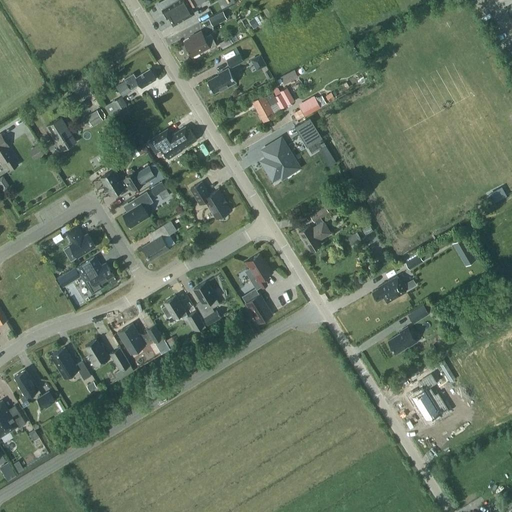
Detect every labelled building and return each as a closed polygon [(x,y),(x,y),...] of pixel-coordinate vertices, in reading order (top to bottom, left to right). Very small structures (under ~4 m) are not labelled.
[(161,0),(158,2),(167,17),(168,17),(173,25),(194,12),(191,7),(198,2),(199,3),(203,0),(161,0)] [(209,18),(213,26),(227,18),(223,11),(209,18)] [(188,49),(191,55),(208,46),(210,49),(216,46),(210,33),(203,36),(200,30),(194,34),(195,35),(184,41),(187,48),(186,48),(187,50),(188,49)] [(227,38),(219,42),(222,48),(231,44),(227,38)] [(244,59),(240,52),(228,58),(232,65),(244,59)] [(260,54),(252,58),(257,67),(265,63),(260,54)] [(221,88),(222,89),(237,80),(229,67),(219,73),(219,74),(208,80),(214,92),(221,88)] [(156,79),(149,69),(136,78),(133,73),(124,79),(124,80),(131,90),(139,84),(142,88),(156,79)] [(131,90),(124,80),(116,85),(123,96),(131,91),(131,90)] [(280,94),(275,97),(273,92),(264,97),(263,95),(252,101),(263,121),(274,115),(269,106),(272,104),(276,101),(281,109),(293,102),(285,88),(279,92),(280,94)] [(110,115),(117,110),(127,104),(121,96),(112,102),(105,106),(110,115)] [(316,98),(303,105),(308,114),(312,111),(312,110),(317,107),(320,105),(316,98)] [(96,109),(86,116),(92,126),(103,119),(96,109)] [(76,142),(61,118),(46,127),(55,141),(53,143),(52,141),(47,145),(50,150),(58,145),(61,151),(76,142)] [(309,118),(295,127),(307,147),(322,138),(309,118)] [(162,148),(163,149),(158,152),(164,160),(181,149),(181,148),(195,139),(187,125),(172,135),(175,140),(162,148)] [(0,160),(1,163),(4,161),(10,170),(18,165),(13,158),(14,158),(7,146),(8,145),(1,134),(0,134),(0,160)] [(299,161),(289,144),(284,136),(273,142),(274,144),(274,143),(277,149),(277,150),(263,158),(274,177),(282,173),(283,176),(284,175),(281,171),(299,161)] [(143,143),(135,148),(139,155),(144,152),(145,155),(149,152),(143,143)] [(38,144),(29,149),(35,158),(44,153),(38,144)] [(326,145),(322,147),(330,160),(334,158),(326,145)] [(150,179),(153,183),(163,177),(154,162),(149,166),(155,176),(150,179)] [(114,169),(100,177),(111,195),(124,186),(129,183),(133,189),(143,184),(134,170),(125,176),(126,177),(121,180),(114,169)] [(150,187),(155,196),(167,189),(162,181),(150,187)] [(201,181),(190,188),(198,202),(204,198),(216,218),(219,216),(220,218),(221,217),(223,217),(224,216),(225,215),(224,214),(230,210),(222,197),(223,196),(218,189),(209,194),(201,181)] [(491,194),(495,201),(505,195),(502,188),(491,194)] [(133,199),(137,205),(122,214),(130,227),(148,215),(143,207),(152,201),(146,191),(133,199)] [(325,205),(325,206),(328,211),(337,205),(334,199),(325,205)] [(323,221),(321,218),(324,216),(320,209),(310,215),(314,221),(315,220),(318,224),(311,228),(309,225),(298,231),(310,250),(321,243),(318,239),(330,231),(323,220),(323,221)] [(155,238),(142,246),(150,259),(169,248),(162,238),(176,230),(169,220),(151,231),(155,238)] [(69,244),(77,257),(95,246),(87,233),(83,235),(76,224),(65,231),(72,242),(69,244)] [(361,238),(356,230),(347,235),(351,243),(361,238)] [(463,237),(453,243),(466,265),(476,259),(463,237)] [(246,261),(250,267),(245,270),(255,286),(256,288),(267,282),(263,277),(272,271),(266,263),(265,263),(259,253),(246,261)] [(419,254),(405,262),(409,269),(423,260),(419,254)] [(94,256),(82,264),(77,267),(92,292),(102,286),(100,283),(113,274),(105,263),(99,267),(97,264),(98,263),(94,256)] [(54,264),(52,270),(59,273),(62,268),(54,264)] [(68,273),(57,279),(61,286),(72,279),(68,273)] [(378,287),(372,291),(377,300),(383,296),(387,302),(406,291),(397,275),(378,286),(378,287)] [(408,289),(417,285),(415,278),(405,281),(408,289)] [(214,311),(212,308),(219,303),(216,297),(206,281),(193,288),(201,301),(196,304),(208,324),(221,316),(217,309),(214,311)] [(245,302),(258,322),(272,314),(256,288),(255,286),(241,295),(246,302),(245,302)] [(167,317),(171,314),(173,317),(179,313),(182,317),(187,314),(184,310),(175,295),(164,302),(165,305),(161,307),(167,317)] [(423,303),(408,313),(413,321),(429,312),(423,303)] [(195,330),(204,324),(196,310),(187,316),(195,330)] [(132,322),(117,331),(130,353),(145,344),(153,339),(154,341),(162,337),(154,324),(146,329),(148,331),(142,335),(139,334),(132,322)] [(400,332),(388,340),(396,353),(408,345),(409,346),(416,341),(407,326),(399,331),(400,332)] [(87,353),(95,366),(109,357),(101,344),(100,345),(96,338),(84,345),(89,352),(87,353)] [(64,347),(51,355),(64,377),(78,369),(84,379),(90,375),(82,361),(75,365),(64,347)] [(133,369),(119,347),(110,353),(120,369),(116,371),(120,377),(133,369)] [(444,359),(438,362),(450,382),(455,378),(444,359)] [(416,375),(419,380),(433,371),(431,366),(416,375)] [(25,369),(14,376),(18,382),(17,383),(25,396),(38,389),(30,375),(29,376),(25,369)] [(419,380),(423,386),(433,379),(429,374),(419,380)] [(93,381),(86,385),(90,391),(96,387),(93,381)] [(425,387),(412,395),(426,418),(439,410),(432,398),(437,395),(433,388),(427,392),(425,387)] [(37,397),(43,408),(55,400),(49,390),(37,397)] [(59,399),(55,402),(61,411),(65,408),(59,399)] [(0,400),(0,436),(17,425),(18,427),(26,422),(14,405),(8,409),(2,400),(0,400)] [(11,466),(2,471),(7,479),(16,474),(11,466)] [(511,498),(503,505),(502,506),(506,511),(511,507),(511,498)]
